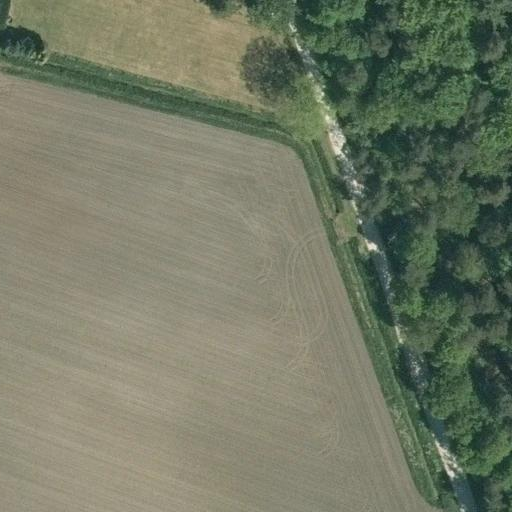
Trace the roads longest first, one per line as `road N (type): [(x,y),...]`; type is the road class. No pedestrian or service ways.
road 1 (unclassified): [(472,511),(285,0)]
road 2 (track): [(511,169),(403,326)]
